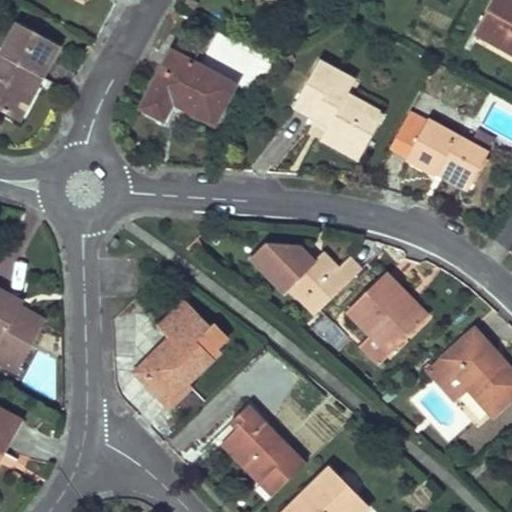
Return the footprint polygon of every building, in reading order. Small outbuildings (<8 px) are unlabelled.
[(511,0),(492,0),(475,33),(511,53),(511,0)] [(18,23),(0,56),(0,110),(11,117),(12,115),(35,74),(41,77),(59,45),(18,23)] [(172,51),(142,108),(163,119),(174,99),(180,102),(178,105),(214,124),(235,85),(172,51)] [(318,60),(293,106),(328,125),(325,131),(363,152),(379,123),(361,113),(365,104),(347,94),(355,80),(318,60)] [(35,74),(12,115),(18,119),(41,77),(35,74)] [(384,114),(365,104),(361,113),(379,123),(384,114)] [(427,121),(410,112),(391,147),(408,157),(427,121)] [(437,175),(438,172),(443,163),(448,166),(447,169),(472,182),(495,139),(478,130),(471,143),(427,120),(427,121),(408,157),(406,159),(437,175)] [(363,152),(325,131),(321,139),(359,160),(363,152)] [(443,163),(438,172),(469,189),(472,182),(447,169),(448,166),(443,163)] [(199,236),(186,248),(194,254),(202,244),(199,236)] [(388,244),(382,249),(393,256),(398,249),(388,244)] [(266,245),(252,259),(284,293),(289,288),(294,283),(320,310),(361,271),(349,258),(338,269),(323,253),(314,261),(300,247),(266,245)] [(380,279),(347,311),(371,335),(390,354),(428,317),(398,287),(393,292),(380,279)] [(294,283),(289,288),(315,315),(320,310),(294,283)] [(0,292),(0,364),(17,373),(44,322),(20,309),(22,304),(0,292)] [(217,348),(229,337),(215,323),(211,326),(187,300),(159,327),(169,338),(177,347),(165,358),(161,353),(142,372),(172,404),(173,405),(192,387),(188,383),(221,352),(217,348)] [(295,322),(291,328),(297,333),(303,326),(295,322)] [(474,329),(471,333),(497,362),(501,358),(474,329)] [(454,399),(467,387),(493,415),(511,397),(511,370),(501,358),(497,362),(471,333),(433,367),(429,362),(424,366),(454,399)] [(390,354),(371,335),(360,346),(379,365),(390,354)] [(169,338),(135,372),(169,407),(172,404),(142,372),(161,353),(165,358),(177,347),(169,338)] [(264,478),(260,482),(273,496),(306,463),(249,404),(230,422),(236,428),(226,439),(264,478)] [(0,408),(0,454),(4,456),(23,421),(0,408)] [(226,439),(222,443),(260,482),(264,478),(226,439)] [(329,468),(284,511),(364,511),(368,508),(329,468)]
